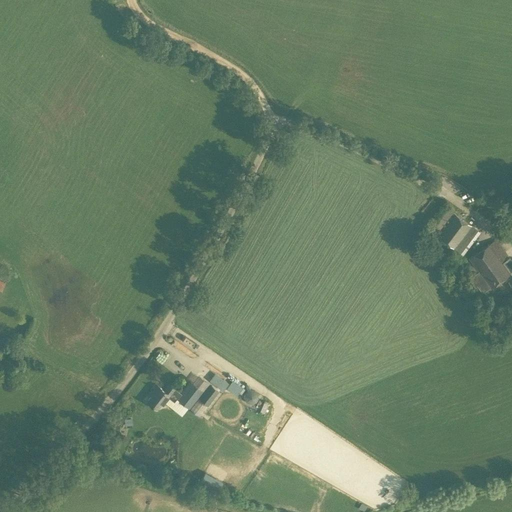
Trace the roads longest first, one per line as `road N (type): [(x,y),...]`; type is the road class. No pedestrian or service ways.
road 1 (unclassified): [(7,511),(81,437),(196,279),(269,138),(268,111),(251,86)]
road 2 (track): [(129,0),(146,20),(251,86)]
